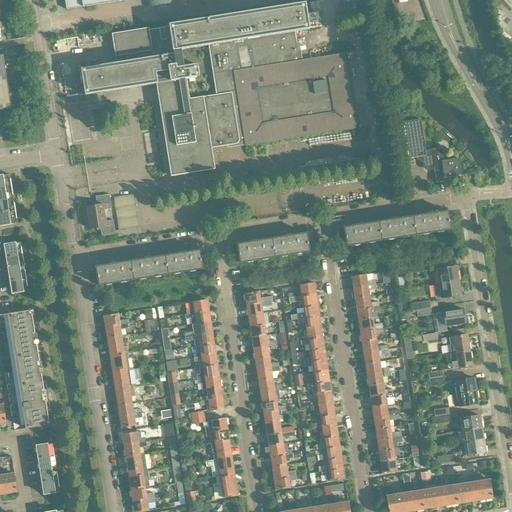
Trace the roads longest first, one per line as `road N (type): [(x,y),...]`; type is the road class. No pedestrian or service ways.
road 1 (residential): [(511,492),(458,196),(321,217)]
road 2 (residential): [(368,511),(321,217)]
road 3 (residential): [(259,511),(223,232)]
road 4 (residential): [(115,511),(71,255)]
road 5 (residential): [(55,153),(32,0)]
road 6 (residential): [(223,232),(71,255)]
road 7 (secondary): [(511,166),(461,56)]
